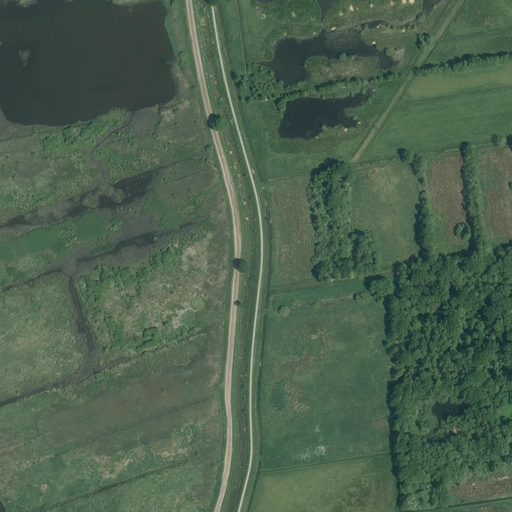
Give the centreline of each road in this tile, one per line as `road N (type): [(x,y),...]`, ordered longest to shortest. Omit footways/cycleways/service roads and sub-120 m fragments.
road 1 (track): [(217,511),(229,449),(239,232),(189,0)]
road 2 (track): [(459,0),(358,155)]
